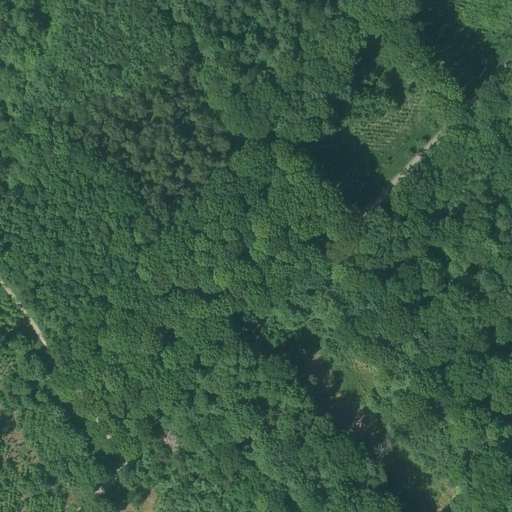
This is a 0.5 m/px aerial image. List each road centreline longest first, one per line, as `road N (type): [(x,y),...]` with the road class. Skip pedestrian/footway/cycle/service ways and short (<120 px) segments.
road 1 (residential): [(338,244),(81,511)]
road 2 (track): [(261,135),(52,357)]
road 3 (residential): [(338,244),(511,64)]
road 4 (track): [(131,459),(0,285)]
road 5 (track): [(147,0),(261,135)]
road 6 (track): [(261,135),(338,244)]
